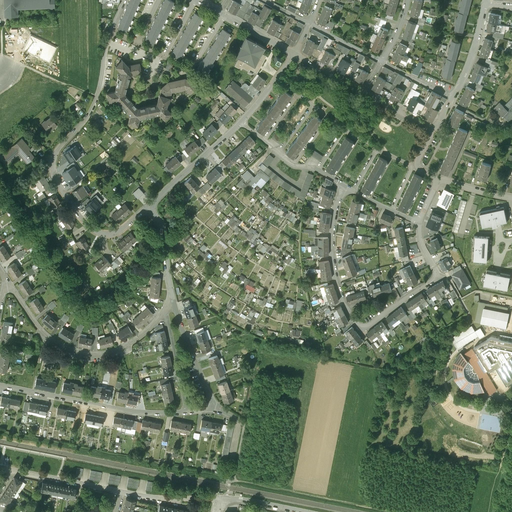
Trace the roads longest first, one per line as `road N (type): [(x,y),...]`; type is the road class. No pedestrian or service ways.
road 1 (residential): [(418,222),(436,278),(370,324),(356,324),(331,259),(344,186)]
road 2 (residential): [(112,233),(86,224),(53,172),(55,156),(101,87),(110,29)]
road 3 (residential): [(164,311),(123,349),(81,355),(38,328),(8,284)]
road 4 (residential): [(0,385),(119,410),(186,411)]
road 5 (residential): [(148,206),(241,122)]
